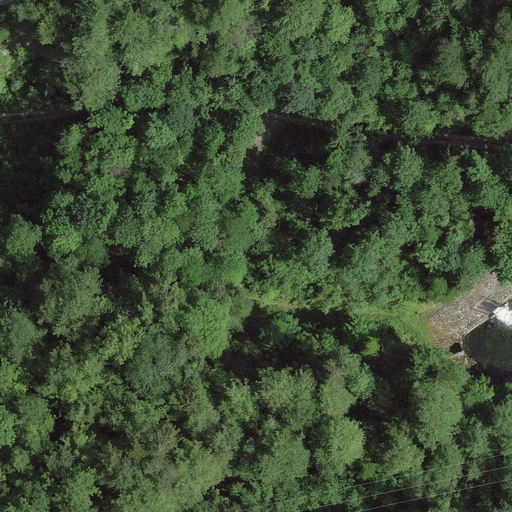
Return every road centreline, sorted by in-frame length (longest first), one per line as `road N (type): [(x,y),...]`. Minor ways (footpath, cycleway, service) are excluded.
road 1 (track): [(511,133),(368,125),(156,95),(0,118)]
road 2 (track): [(429,309),(329,311),(204,289),(197,281),(261,110)]
road 3 (track): [(197,281),(94,295),(0,273)]
